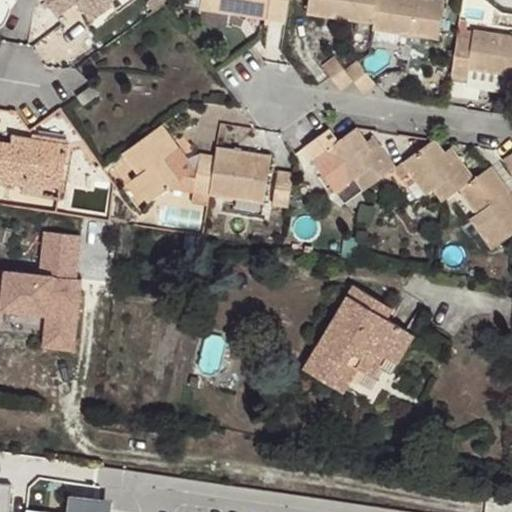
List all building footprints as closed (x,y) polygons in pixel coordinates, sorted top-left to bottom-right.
[(45,0),(57,17),(71,7),(65,0),(75,0),(77,2),(91,21),(112,5),(108,0),(45,0)] [(117,13),(135,0),(108,0),(112,5),(117,13)] [(286,21),(289,0),(200,0),(200,8),(229,12),(231,2),(268,7),(266,18),(286,21)] [(376,0),(308,0),(306,13),(373,23),(376,0)] [(439,38),(445,1),(440,0),(376,0),(373,23),(372,28),(439,38)] [(266,18),(268,7),(231,2),(229,12),(266,18)] [(511,36),(459,29),(453,65),(469,68),(506,74),(511,75),(511,36)] [(347,72),(337,58),(324,67),(341,90),(353,80),(347,72)] [(375,83),(361,63),(347,72),(353,80),(363,93),(375,83)] [(467,78),(469,68),(453,65),(452,75),(467,78)] [(82,104),(97,94),(92,86),(77,96),(82,104)] [(171,153),(178,148),(160,124),(124,152),(140,173),(133,179),(150,202),(169,187),(184,190),(187,175),(186,174),(171,153)] [(395,167),(373,136),(366,141),(356,127),(338,140),(329,128),(304,146),(313,159),(325,151),(349,183),(356,178),(363,189),(369,185),(394,167),(395,167)] [(30,147),(32,138),(15,136),(14,144),(30,147)] [(63,182),(69,144),(32,138),(30,147),(14,144),(0,141),(0,180),(45,188),(46,179),(63,182)] [(473,178),(456,154),(449,159),(443,152),(434,139),(395,167),(394,167),(402,178),(410,172),(427,194),(435,188),(442,201),(446,198),(460,188),(473,178)] [(456,154),(451,147),(443,152),(449,159),(456,154)] [(193,169),(178,148),(171,153),(186,174),(193,169)] [(264,201),(271,157),(217,148),(215,156),(209,193),(264,201)] [(349,183),(325,151),(313,159),(337,192),(338,191),(349,183)] [(209,193),(215,156),(199,154),(196,173),(193,191),(209,194),(209,193)] [(511,154),(502,161),(511,174),(511,154)] [(490,166),(473,178),(460,188),(478,213),(470,217),(492,249),(511,234),(511,210),(502,196),(509,191),(490,166)] [(193,191),(196,173),(193,169),(186,174),(187,175),(184,190),(193,191)] [(288,206),(292,173),(278,171),(272,203),(288,206)] [(363,189),(356,178),(349,183),(338,191),(346,202),(363,189)] [(62,191),(63,182),(46,179),(45,188),(62,191)] [(207,205),(209,194),(193,191),(191,202),(207,205)] [(511,195),(509,191),(502,196),(511,209),(511,195)] [(74,349),(85,233),(43,229),(39,271),(0,267),(0,317),(1,312),(43,315),(40,346),(74,349)] [(385,317),(370,308),(376,298),(354,285),(304,369),(343,392),(357,367),(369,346),(383,355),(391,359),(408,331),(385,317)] [(385,317),(391,307),(376,298),(370,308),(385,317)] [(397,363),(414,335),(408,331),(391,359),(397,363)] [(371,375),(383,355),(369,346),(357,367),(371,375)] [(0,511),(12,511),(15,482),(0,481),(0,511)] [(59,511),(25,508),(24,511),(105,511),(107,497),(61,493),(59,511)]
